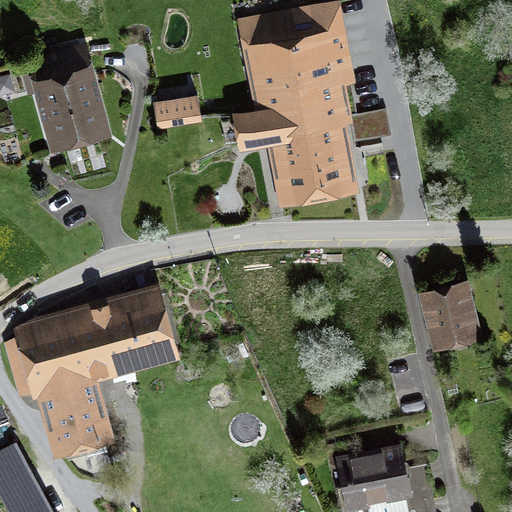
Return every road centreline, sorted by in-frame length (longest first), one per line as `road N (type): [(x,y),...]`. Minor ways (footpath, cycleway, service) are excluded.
road 1 (unclassified): [(511,232),(271,233),(123,257),(66,281),(0,328)]
road 2 (track): [(0,384),(55,472),(117,497),(132,511)]
